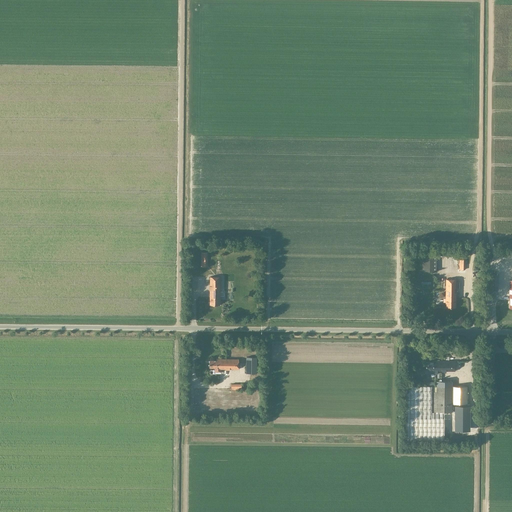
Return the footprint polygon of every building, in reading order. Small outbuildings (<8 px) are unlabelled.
[(422,271),(432,271),(436,271),(436,255),(435,255),(435,249),(422,249),(422,271)] [(498,290),(498,275),(485,275),(485,290),(498,290)] [(220,305),(220,277),(210,277),(210,305),(220,305)] [(445,307),(455,307),(456,279),(446,279),(445,307)] [(257,374),(257,357),(246,357),(246,373),(257,374)] [(214,367),(214,369),(238,369),(238,359),(216,359),(216,360),(209,360),(209,365),(209,367),(214,367)] [(431,369),(431,371),(455,371),(455,361),(433,361),(433,362),(426,362),(426,367),(425,367),(425,369),(431,369)] [(467,403),(467,386),(433,386),(433,392),(432,392),(432,396),(432,386),(406,386),(405,418),(405,440),(444,440),(444,418),(431,418),(431,403),(432,403),(432,412),(452,412),(452,403),(467,403)] [(470,405),(455,405),(455,420),(470,421),(470,405)]
